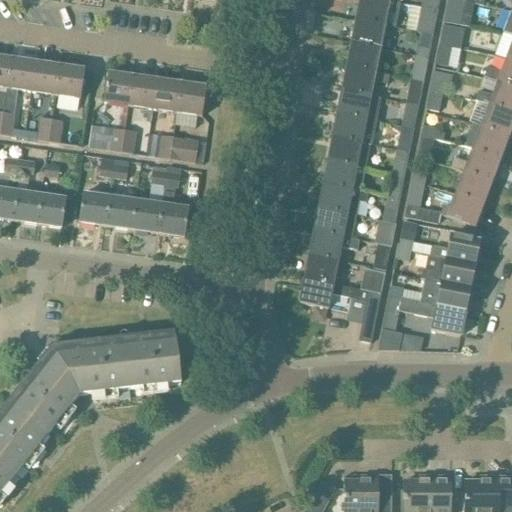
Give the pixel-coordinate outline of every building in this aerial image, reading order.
[(384,27),(389,4),(370,0),(359,0),(355,21),(384,27)] [(437,13),(439,0),(422,0),(421,9),(437,13)] [(448,1),(443,24),(460,28),(465,4),(448,1)] [(437,13),(421,9),(415,34),(432,37),(437,13)] [(511,13),(510,12),(503,33),(511,36),(511,13)] [(379,51),(384,27),(355,21),(351,45),(379,51)] [(452,50),(460,52),(464,31),(443,27),(438,47),(452,50)] [(375,74),(379,51),(351,45),(346,69),(375,74)] [(415,57),(428,59),(430,50),(417,47),(415,57)] [(447,71),(452,50),(438,47),(434,69),(447,71)] [(426,71),(428,59),(415,57),(413,69),(426,71)] [(10,61),(0,59),(0,90),(6,91),(10,61)] [(511,88),(511,63),(505,60),(500,75),(487,70),(484,79),(496,84),(497,83),(511,88)] [(10,61),(6,91),(30,95),(35,65),(10,61)] [(35,65),(30,95),(55,98),(59,68),(35,65)] [(84,72),(59,68),(55,98),(79,102),(84,72)] [(346,69),(342,92),(370,98),(373,84),(387,87),(389,78),(375,75),(375,74),(346,69)] [(429,93),(442,96),(444,86),(450,87),(452,77),(433,73),(429,93)] [(128,109),(133,79),(107,76),(103,105),(128,109)] [(153,112),(157,83),(133,79),(128,109),(153,112)] [(177,116),(181,86),(157,83),(153,112),(177,116)] [(488,106),(511,114),(511,88),(497,83),(496,84),(492,97),(478,94),(475,103),(488,106)] [(181,86),(177,116),(201,119),(206,90),(181,86)] [(370,98),(342,92),(337,116),(377,124),(381,102),(370,100),(370,98)] [(439,115),(442,96),(429,93),(425,112),(439,115)] [(407,95),(405,105),(418,107),(420,97),(407,95)] [(418,107),(405,105),(403,116),(416,118),(418,107)] [(488,106),(480,128),(508,138),(511,126),(511,114),(488,106)] [(14,117),(2,115),(0,132),(0,137),(11,139),(14,117)] [(377,124),(337,116),(332,139),(361,145),(363,132),(375,134),(377,124)] [(37,143),(48,144),(51,122),(40,120),(37,143)] [(51,122),(48,144),(60,146),(63,124),(51,122)] [(472,151),(499,161),(508,138),(480,128),(472,126),(464,148),(472,151)] [(422,127),(420,138),(433,141),(442,143),(444,135),(435,133),(436,130),(422,127)] [(91,128),(88,150),(122,155),(125,133),(112,131),(91,128)] [(125,133),(122,155),(133,156),(136,135),(125,133)] [(157,160),(170,162),(173,140),(161,138),(157,160)] [(433,141),(420,138),(415,162),(429,164),(433,141)] [(361,145),(332,139),(328,163),(356,169),(366,171),(370,147),(361,145)] [(198,144),(173,140),(170,162),(195,166),(198,144)] [(396,152),(409,154),(411,144),(398,142),(396,152)] [(491,184),(499,161),(472,151),(467,164),(454,159),(450,170),(463,175),(464,173),(491,184)] [(409,154),(396,152),(391,175),(404,178),(409,154)] [(101,160),(98,178),(112,180),(115,162),(101,160)] [(19,175),(21,162),(7,161),(5,172),(19,175)] [(115,162),(112,180),(126,182),(128,164),(115,162)] [(21,163),(19,175),(33,177),(35,165),(21,163)] [(328,163),(323,187),(352,192),(354,179),(364,181),(366,171),(356,169),(328,163)] [(60,168),(45,166),(43,179),(58,181),(60,168)] [(153,167),(150,185),(165,187),(168,169),(153,167)] [(181,171),(168,169),(165,187),(178,189),(181,171)] [(464,173),(463,175),(455,196),(483,206),(491,184),(464,173)] [(413,174),(411,185),(424,187),(426,177),(413,174)] [(419,210),(424,187),(411,185),(404,220),(438,227),(440,214),(419,210)] [(352,192),(323,187),(318,210),(356,218),(359,204),(366,205),(368,195),(352,192)] [(386,199),(399,201),(402,191),(388,189),(386,199)] [(0,222),(12,224),(16,195),(0,192),(0,222)] [(162,208),(157,237),(184,241),(188,212),(173,210),(175,195),(163,193),(161,208),(162,208)] [(16,195),(12,224),(37,227),(41,199),(16,195)] [(78,225),(105,229),(109,200),(83,196),(78,225)] [(474,229),(483,206),(455,196),(447,219),(474,229)] [(41,199),(37,227),(62,231),(66,202),(41,199)] [(397,212),(399,201),(386,199),(384,209),(397,212)] [(131,233),(136,204),(109,200),(105,229),(131,233)] [(161,208),(136,204),(131,233),(157,237),(162,208),(161,208)] [(352,241),(356,218),(318,210),(314,234),(352,241)] [(400,241),(397,251),(411,254),(413,244),(417,226),(403,224),(400,241)] [(352,241),(314,234),(309,257),(338,263),(340,250),(357,253),(359,243),(351,242),(352,241)] [(376,235),(374,245),(377,245),(390,248),(391,248),(392,239),(376,235)] [(432,249),(430,258),(474,266),(478,242),(450,237),(447,252),(432,249)] [(390,248),(377,245),(371,270),(385,273),(390,248)] [(411,254),(397,251),(395,261),(409,264),(411,254)] [(333,286),(338,263),(309,257),(304,281),(333,286)] [(422,272),(420,282),(441,286),(441,284),(469,290),(474,266),(439,260),(436,275),(422,272)] [(364,271),(360,291),(368,293),(380,296),(385,275),(364,271)] [(333,286),(304,281),(300,305),(328,311),(331,296),(366,303),(364,315),(357,343),(370,345),(376,317),(377,318),(381,296),(380,296),(367,293),(368,293),(360,291),(333,286)] [(469,290),(441,284),(441,286),(438,298),(423,295),(421,305),(465,313),(469,290)] [(390,287),(388,298),(401,301),(403,290),(390,287)] [(381,331),(376,354),(397,354),(398,354),(402,335),(395,334),(399,314),(434,321),(432,332),(460,337),(465,313),(436,308),(421,305),(401,301),(388,298),(381,331)] [(162,344),(161,337),(127,341),(127,340),(127,339),(126,339),(126,337),(125,337),(124,336),(122,336),(121,337),(120,338),(119,338),(119,340),(119,341),(119,342),(50,350),(0,412),(0,496),(78,400),(180,388),(175,342),(162,344)] [(389,511),(390,480),(360,479),(360,485),(344,485),(343,511),(389,511)] [(448,511),(449,481),(418,480),(418,485),(402,485),(401,511),(448,511)] [(464,486),(463,511),(497,511),(511,511),(511,482),(479,482),(479,487),(464,486)]
